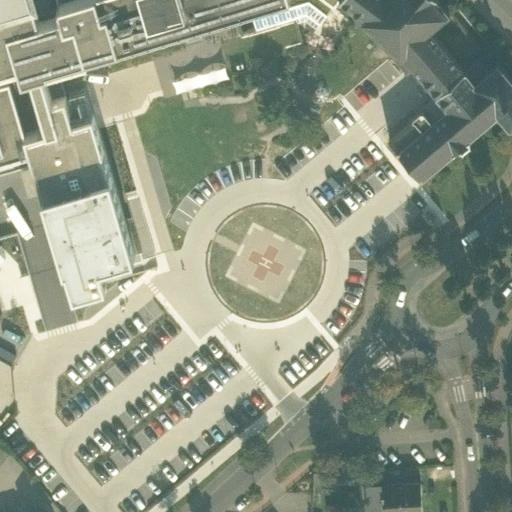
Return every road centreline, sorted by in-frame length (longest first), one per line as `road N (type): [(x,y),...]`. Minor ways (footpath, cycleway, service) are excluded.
road 1 (residential): [(405,329),(209,511)]
road 2 (tertiary): [(511,201),(460,249),(411,276),(397,298),(405,329)]
road 3 (tertiary): [(461,346),(481,511)]
